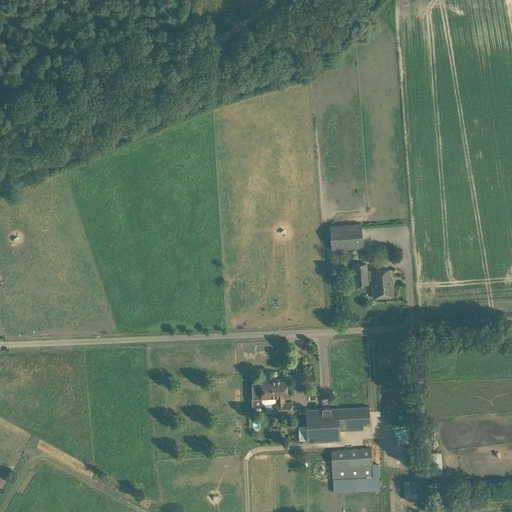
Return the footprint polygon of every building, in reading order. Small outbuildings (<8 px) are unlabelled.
[(363,247),(361,223),(329,226),(331,250),(363,247)] [(393,296),(392,286),(392,279),(389,279),(388,269),(371,270),(366,271),(366,263),(354,264),(354,274),(355,284),(367,284),(367,283),(372,283),(373,290),(376,289),(377,298),(393,296)] [(251,385),(252,398),(261,398),(262,398),(262,401),(265,404),(275,403),(276,411),(292,410),(291,402),(284,402),(284,396),(287,396),(286,381),(279,381),(279,378),(260,379),(260,384),(251,385)] [(307,441),(340,440),(339,432),(362,431),(362,422),(370,422),(369,406),(305,409),(306,424),(298,424),(299,440),(307,439),(307,441)] [(411,453),(409,424),(387,425),(388,438),(396,437),(397,453),(411,453)] [(372,476),(372,464),(371,448),(330,450),(332,479),(372,476)] [(417,492),(417,491),(418,497),(423,497),(422,491),(427,490),(426,470),(415,471),(417,492)]
